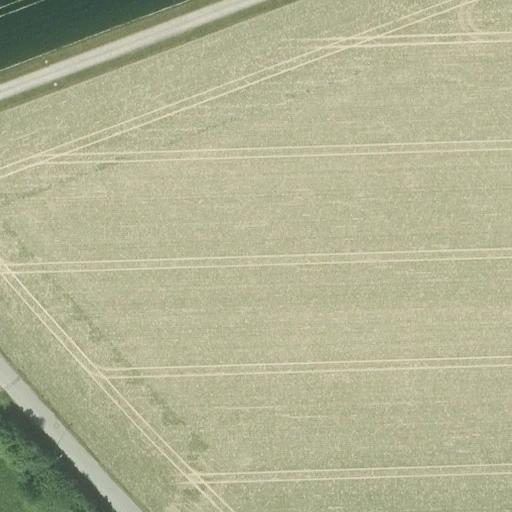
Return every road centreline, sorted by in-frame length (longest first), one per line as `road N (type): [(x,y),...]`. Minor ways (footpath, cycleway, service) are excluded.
road 1 (track): [(246,0),(0,92)]
road 2 (unclassified): [(0,369),(126,511)]
